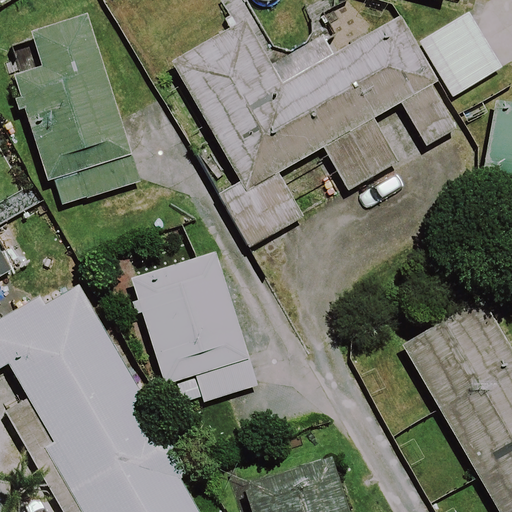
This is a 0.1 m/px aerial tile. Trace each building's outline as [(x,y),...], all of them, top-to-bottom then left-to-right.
[(469,10),(420,40),(453,95),(502,65),(469,10)] [(55,177),(62,203),(138,181),(89,12),(32,28),(42,64),(14,72),(21,94),(15,96),(19,108),(24,106),(46,179),(55,177)] [(400,102),(425,144),(456,126),(431,83),(439,78),(401,14),(284,81),(246,16),(171,60),(239,178),(219,190),(250,244),(303,214),(279,172),(323,146),(347,188),(398,158),(374,117),(400,102)] [(511,206),(511,99),(496,97),(477,200),(511,206)] [(0,274),(11,268),(0,249),(0,274)] [(142,311),(165,383),(176,380),(183,401),(201,396),(203,401),(258,384),(216,250),(131,276),(138,298),(132,300),(136,312),(142,311)] [(188,472),(79,282),(46,301),(42,294),(0,317),(0,365),(8,361),(28,396),(4,410),(62,511),(200,511),(180,477),(188,472)] [(511,511),(511,346),(482,295),(401,342),(500,511),(511,511)] [(350,511),(333,456),(249,481),(251,486),(245,488),(252,511),(350,511)]
